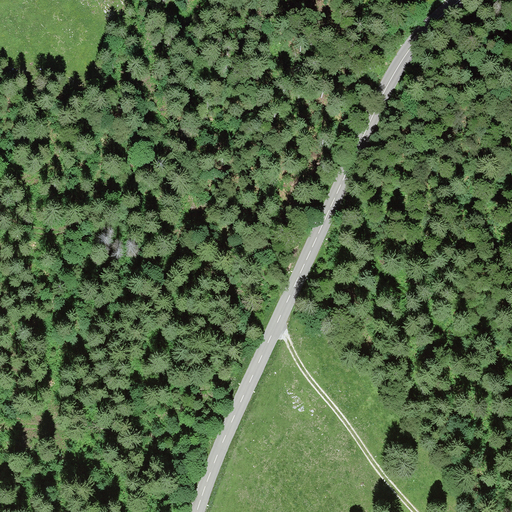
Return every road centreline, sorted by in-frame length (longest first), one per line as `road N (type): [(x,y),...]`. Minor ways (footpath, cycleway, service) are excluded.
road 1 (tertiary): [(197,511),(268,341),(405,61),(424,32),(464,0)]
road 2 (track): [(287,308),(298,358),(423,511)]
